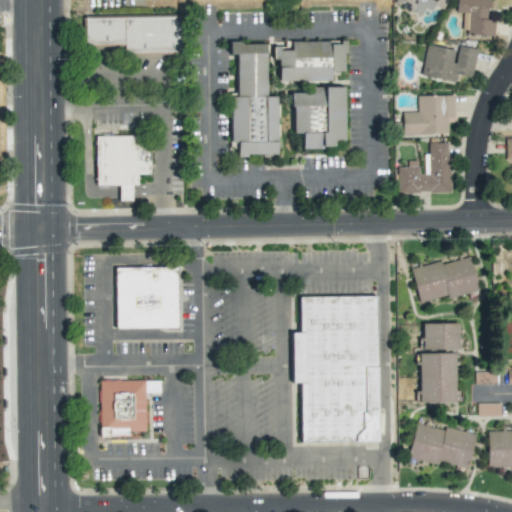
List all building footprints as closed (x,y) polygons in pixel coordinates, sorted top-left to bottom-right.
[(395,0),(394,5),(420,17),(425,5),(441,12),(446,0),(395,0)] [(462,13),(461,33),(493,35),(494,20),(487,20),(488,0),(455,0),(456,13),(462,13)] [(83,18),(83,45),(123,45),(123,53),(180,53),(179,17),(83,18)] [(330,81),(330,72),(343,72),(344,42),(290,41),(289,48),(272,47),(272,59),(277,59),(277,81),(330,81)] [(265,43),(228,43),(228,55),(234,55),(235,97),(229,97),(229,147),(236,147),(236,155),(276,155),(276,96),(265,96),(265,43)] [(471,77),(475,49),(456,46),(455,50),(425,45),(420,77),(455,82),(457,75),(471,77)] [(344,140),(343,88),(291,89),(291,134),(300,134),(300,148),(333,148),(333,140),(344,140)] [(447,134),(447,118),(453,117),(452,95),(416,96),(416,112),(401,112),(401,135),(447,134)] [(94,186),(117,186),(118,201),(131,201),(131,185),(136,185),(136,175),(149,174),(148,135),(94,136),(94,186)] [(449,193),(447,142),(427,143),(428,174),(417,175),(417,161),(406,161),(407,166),(396,167),(396,194),(449,193)] [(477,289),(469,257),(441,264),(440,261),(409,269),(418,304),(477,289)] [(114,329),(176,328),(175,267),(114,268),(114,329)] [(298,297),(298,332),(290,333),(291,383),(298,383),(299,443),(377,441),(375,296),(298,297)] [(421,324),(421,350),(457,349),(457,323),(421,324)] [(456,402),(455,353),(417,353),(418,403),(456,402)] [(98,381),(159,380),(159,395),(146,396),(147,436),(100,438),(98,381)] [(407,457),(466,470),(474,432),(444,426),(443,429),(414,423),(407,457)] [(486,431),(486,468),(511,467),(511,431),(486,431)]
